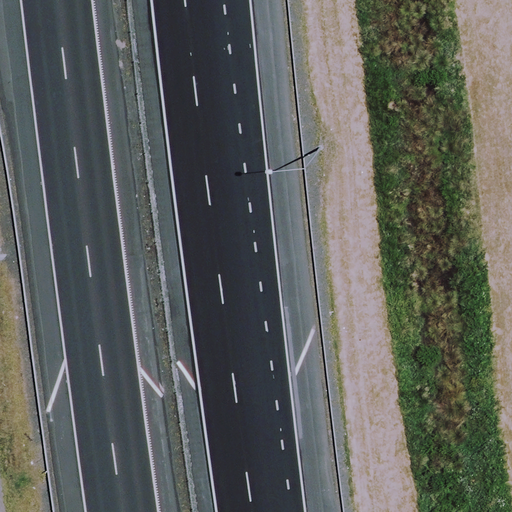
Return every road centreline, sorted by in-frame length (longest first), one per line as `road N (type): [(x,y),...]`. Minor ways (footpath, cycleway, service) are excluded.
road 1 (motorway): [(113,511),(40,0)]
road 2 (motorway): [(212,0),(274,511)]
